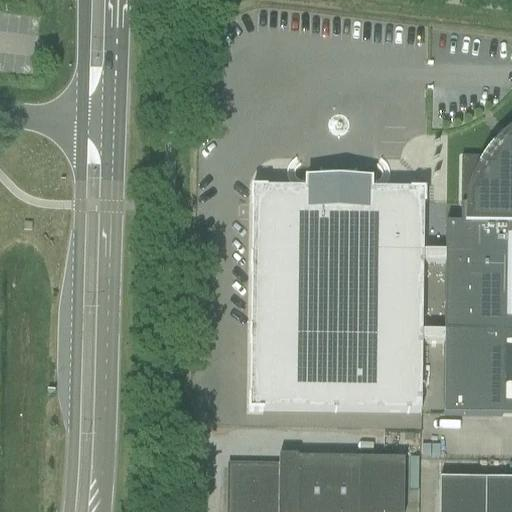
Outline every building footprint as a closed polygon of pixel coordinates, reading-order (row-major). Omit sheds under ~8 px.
[(250,411),(420,414),(421,344),(444,345),(443,417),(511,417),(511,130),(506,134),(494,145),(482,159),(462,157),(460,223),(446,224),(445,254),(423,253),(424,194),(253,191),(250,411)] [(420,447),(419,458),(429,458),(429,448),(420,447)] [(230,469),(228,511),(402,511),(404,461),(297,460),(297,458),(278,458),(278,470),(250,469),(230,469)] [(408,459),(408,467),(417,467),(417,459),(408,459)] [(437,511),(511,511),(511,482),(438,482),(437,511)] [(408,483),(408,491),(417,491),(417,483),(408,483)]
